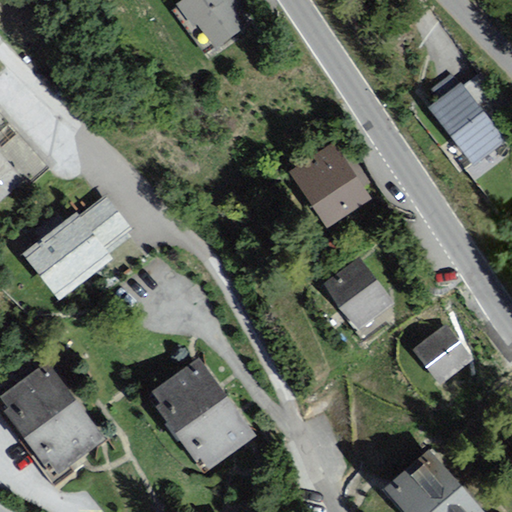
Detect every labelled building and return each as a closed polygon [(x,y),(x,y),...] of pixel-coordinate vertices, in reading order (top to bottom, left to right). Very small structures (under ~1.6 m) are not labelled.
[(238,7),(232,0),(188,0),(181,6),(218,48),(242,27),(230,13),(238,7)] [(502,141),(460,89),(434,110),(476,162),(502,141)] [(0,132),(0,213),(50,168),(10,124),(0,132)] [(368,203),(330,149),(295,174),(332,227),(368,203)] [(132,233),(108,203),(86,220),(84,217),(35,256),(72,302),(121,263),(110,250),(132,233)] [(392,308),(357,263),(328,286),(362,330),(392,308)] [(471,362),(446,329),(416,350),(441,384),(471,362)] [(258,439),(202,365),(160,396),(216,470),(258,439)] [(108,440),(49,367),(8,400),(67,473),(108,440)] [(487,511),(435,456),(399,489),(420,511),(487,511)]
